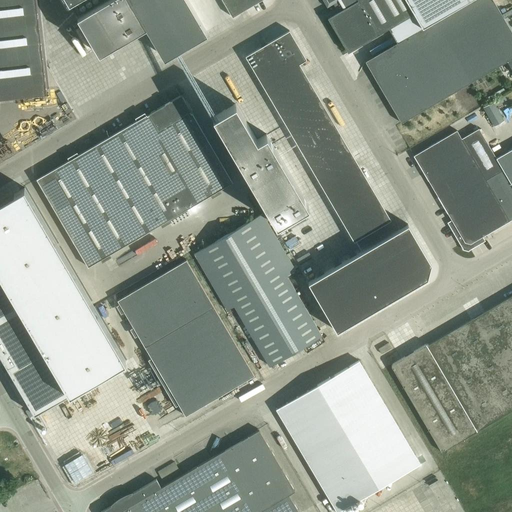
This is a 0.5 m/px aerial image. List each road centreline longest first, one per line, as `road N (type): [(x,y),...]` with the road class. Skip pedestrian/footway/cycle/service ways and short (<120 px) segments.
road 1 (unclassified): [(66,504),(462,279)]
road 2 (unclassified): [(0,176),(295,2)]
road 3 (unclassified): [(462,279),(295,2)]
road 4 (unknown): [(12,415),(42,395),(65,433),(82,438),(156,392)]
road 5 (unknown): [(357,339),(429,459),(424,477)]
